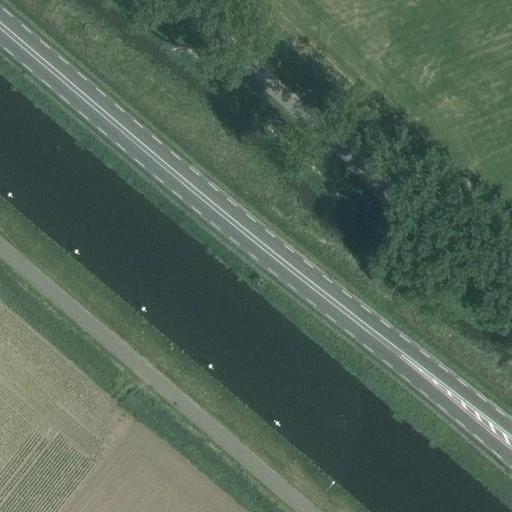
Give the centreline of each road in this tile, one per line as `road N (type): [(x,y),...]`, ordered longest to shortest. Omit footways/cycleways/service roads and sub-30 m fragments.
road 1 (primary): [(511,449),(0,21)]
road 2 (unclassified): [(511,296),(182,0)]
road 3 (unclassified): [(305,511),(0,250)]
